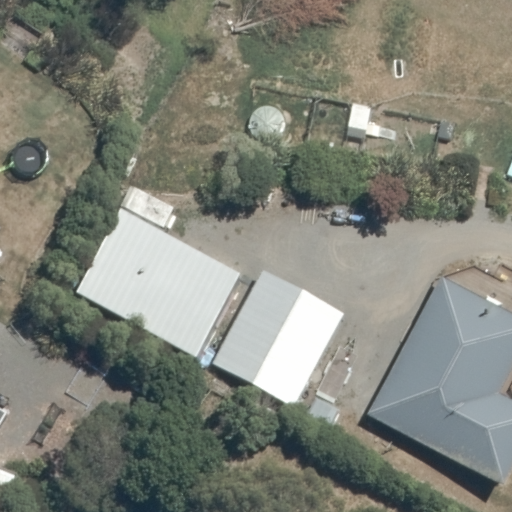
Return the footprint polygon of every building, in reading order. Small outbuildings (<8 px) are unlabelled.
[(131,210),(83,294),(203,362),(251,278),(131,210)] [(352,317),(267,271),(217,364),(300,408),(323,366),(343,378),(363,341),(344,330),(352,317)] [(511,391),(511,314),(448,278),(373,412),(511,491),(511,490),(511,396),(510,395),(511,391)] [(0,430),(14,411),(0,400),(0,430)] [(30,477),(0,466),(0,504),(18,511),(30,477)]
